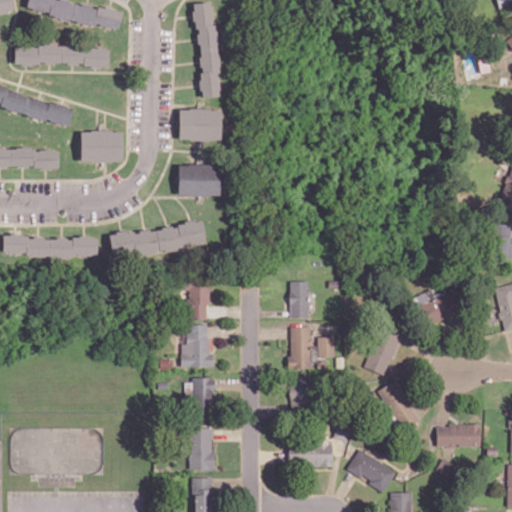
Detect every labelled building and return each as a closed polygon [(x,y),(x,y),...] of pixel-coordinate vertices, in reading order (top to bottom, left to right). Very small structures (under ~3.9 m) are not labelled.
[(0,0),(0,16),(13,14),(10,0),(0,0)] [(115,32),(120,14),(71,0),(26,0),(24,7),(115,32)] [(219,94),(222,55),(211,13),(211,12),(208,1),(201,3),(192,2),(191,14),(196,33),(196,38),(199,50),(198,60),(199,65),(198,85),(201,96),(209,97),(219,94)] [(107,47),(14,44),(13,63),(107,66),(107,47)] [(72,104),(0,88),(0,107),(68,123),(72,104)] [(178,108),(177,139),(220,140),(220,108),(178,108)] [(79,161),(121,162),(121,130),(80,130),(79,161)] [(0,167),(58,167),(58,149),(0,148),(0,167)] [(219,164),(177,163),(176,195),(218,195),(219,164)] [(502,198),(511,200),(511,165),(510,166),(502,198)] [(110,257),(204,247),(201,222),(108,232),(110,257)] [(489,260),(509,261),(510,224),(491,223),(489,260)] [(1,254),(96,257),(96,237),(2,235),(1,254)] [(289,317),(308,317),(308,280),(289,280),(289,317)] [(207,318),(207,282),(180,282),(180,290),(186,290),(186,318),(207,318)] [(511,282),(493,286),(503,331),(511,328),(511,282)] [(460,309),(450,290),(429,301),(424,291),(409,299),(424,328),(460,309)] [(207,323),(185,323),(185,343),(179,343),(180,366),(212,365),(212,354),(207,354),(207,323)] [(311,368),(310,326),(288,326),(289,368),(311,368)] [(385,375),(399,333),(379,326),(365,368),(385,375)] [(333,336),(317,336),(317,356),(333,356),(333,336)] [(289,375),(290,408),(309,407),(309,375),(289,375)] [(183,378),(184,398),(190,398),(190,418),(213,417),(212,378),(183,378)] [(420,416),(393,378),(376,391),(403,429),(420,416)] [(435,445),(479,446),(479,424),(435,424),(435,445)] [(212,469),(212,427),(188,427),(188,469),(212,469)] [(331,465),(330,440),(287,441),(288,466),(331,465)] [(346,468),(382,490),(394,470),(358,448),(346,468)] [(210,511),(210,477),(191,477),(192,511),(210,511)] [(410,511),(410,491),(388,491),(388,511),(410,511)]
